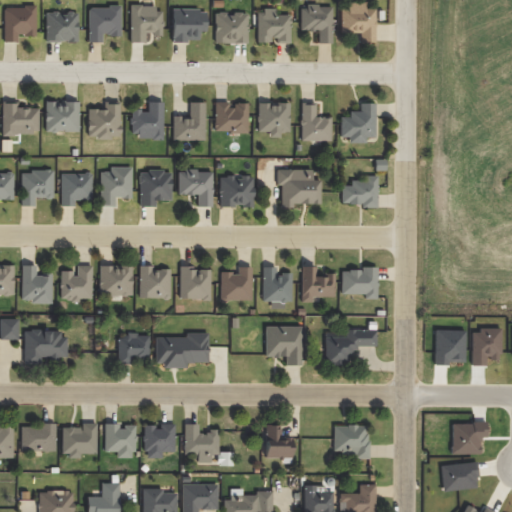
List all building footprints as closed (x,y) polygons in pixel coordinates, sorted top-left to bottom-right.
[(374,42),(374,8),(364,8),(364,3),(347,3),(347,8),(339,8),(339,32),(359,32),(359,42),(374,42)] [(3,42),(17,42),(17,35),(35,35),(35,7),(3,6),(3,42)] [(120,7),(88,6),(87,42),(101,42),(101,35),(120,36),(120,7)] [(129,42),(145,42),(145,34),(161,34),(162,7),(130,6),(129,42)] [(331,43),(331,6),(299,6),(300,31),(317,30),(317,43),(331,43)] [(205,31),(205,10),(172,9),(171,41),(198,42),(198,31),(205,31)] [(273,15),(273,10),(256,10),(256,42),(273,42),(273,43),(289,43),(289,14),(273,15)] [(45,42),(77,42),(77,12),(45,12),(45,42)] [(246,43),(247,13),(215,12),(214,42),(246,43)] [(78,131),(78,101),(44,102),(45,131),(78,131)] [(120,101),(103,101),(103,109),(87,109),(87,137),(119,138),(120,101)] [(214,130),(230,131),(230,133),(246,134),(247,103),(230,103),(230,102),(214,101),(214,130)] [(162,102),(147,102),(147,110),(130,110),(130,138),(162,137),(162,102)] [(172,140),(204,140),(203,102),(188,102),(189,116),(172,117),(172,140)] [(37,134),(38,108),(17,108),(17,103),(1,103),(1,134),(37,134)] [(340,117),(340,137),(348,137),(348,143),(364,142),(364,137),(374,137),(374,103),(359,103),(359,111),(349,111),(349,116),(340,117)] [(330,141),(330,117),(314,117),(315,105),(301,104),(300,140),(330,141)] [(130,167),(109,167),(109,171),(99,172),(99,206),(114,205),(114,198),(131,198),(130,167)] [(52,198),(52,170),(29,169),(29,173),(20,173),(20,206),(33,206),(34,198),(52,198)] [(311,170),(276,169),(275,185),(280,185),(280,208),(291,208),(291,203),(319,204),(320,180),(311,180),(311,170)] [(211,171),(177,170),(177,195),(196,195),(196,206),(211,207),(211,171)] [(139,206),(155,206),(155,200),(171,200),(170,171),(139,171),(139,206)] [(0,199),(12,200),(13,174),(0,173),(0,199)] [(60,173),(60,206),(74,206),(73,200),(91,200),(91,173),(60,173)] [(218,206),(252,206),(252,176),(219,176),(218,206)] [(376,208),(376,176),(364,176),(364,180),(350,180),(350,185),(340,185),(340,204),(360,204),(360,208),(376,208)] [(0,265),(0,295),(12,296),(13,265),(0,265)] [(51,274),(35,274),(35,265),(20,265),(20,300),(30,300),(30,303),(51,304),(51,274)] [(91,299),(90,265),(75,265),(75,270),(59,271),(59,300),(91,299)] [(131,266),(99,265),(99,295),(131,296),(131,266)] [(169,269),(151,269),(151,265),(138,265),(138,298),(169,298),(169,269)] [(179,300),(210,299),(209,269),(188,270),(188,266),(178,266),(179,300)] [(251,266),(237,266),(237,273),(220,272),(219,299),(250,300),(251,266)] [(311,296),(334,297),(334,273),(315,273),(315,267),(301,266),(300,301),(311,302),(311,296)] [(364,294),(364,299),(375,299),(376,267),(360,266),(360,270),(340,270),(340,294),(364,294)] [(262,301),(270,301),(270,308),(284,308),(284,301),(291,301),(290,272),(277,273),(276,267),(262,267),(262,301)] [(17,318),(0,318),(0,339),(17,339),(17,318)] [(300,365),(301,326),(265,326),(264,357),(285,357),(285,365),(300,365)] [(375,346),(375,329),(345,329),(345,338),(333,338),(333,333),(324,333),(324,364),(347,364),(347,355),(354,355),(354,346),(375,346)] [(23,330),(22,364),(40,364),(40,358),(64,359),(64,331),(23,330)] [(207,362),(207,332),(184,333),(184,337),(154,337),(154,367),(186,366),(186,363),(207,362)] [(149,335),(118,334),(116,363),(131,364),(131,360),(148,360),(149,335)] [(60,453),(68,453),(68,458),(80,458),(80,453),(95,453),(96,423),(80,423),(80,427),(61,427),(60,453)] [(143,426),(144,458),(161,458),(161,452),(174,451),(173,423),(159,424),(159,426),(143,426)] [(103,451),(116,451),(116,458),(134,458),(134,426),(118,426),(118,424),(103,424),(103,451)] [(217,454),(218,431),(198,431),(198,424),(184,424),(183,454),(196,454),(196,462),(210,463),(210,454),(217,454)] [(278,425),(261,424),(261,440),(264,440),(264,458),(291,458),(291,437),(278,437),(278,425)] [(54,425),(20,425),(20,451),(55,451),(54,425)] [(333,425),(332,450),(341,450),(341,456),(367,457),(368,426),(333,425)] [(12,426),(0,426),(0,457),(12,458),(12,426)] [(118,511),(119,483),(100,483),(100,497),(86,497),(86,511),(118,511)] [(217,485),(182,484),(181,511),(197,511),(197,509),(216,510),(217,485)] [(339,493),(338,511),(373,511),(375,485),(358,484),(358,493),(339,493)] [(332,511),(333,487),(304,486),(303,511),(332,511)] [(162,489),(142,488),(141,511),(175,511),(176,493),(162,493),(162,489)] [(271,511),(271,491),(254,491),(254,495),(241,495),(241,489),(229,489),(229,500),(222,500),(221,511),(271,511)] [(71,511),(71,492),(37,492),(37,511),(71,511)]
